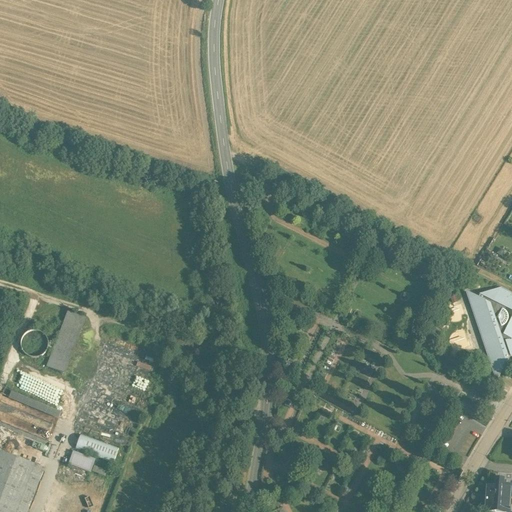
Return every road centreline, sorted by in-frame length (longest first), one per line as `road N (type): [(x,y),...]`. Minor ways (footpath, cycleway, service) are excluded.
road 1 (tertiary): [(249,511),(267,353),(214,85),(218,0)]
road 2 (track): [(0,282),(267,370)]
road 3 (track): [(355,208),(511,287)]
road 4 (residential): [(446,511),(511,403)]
